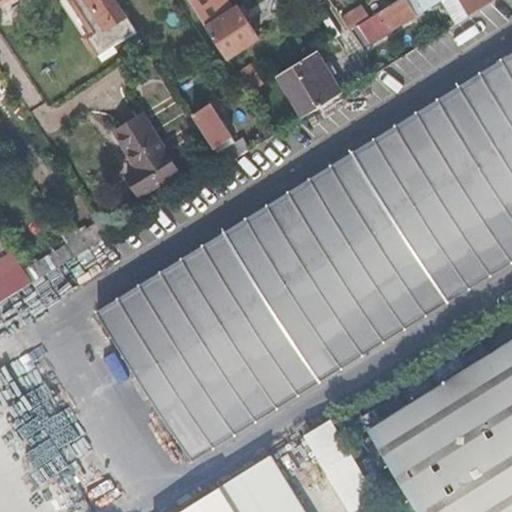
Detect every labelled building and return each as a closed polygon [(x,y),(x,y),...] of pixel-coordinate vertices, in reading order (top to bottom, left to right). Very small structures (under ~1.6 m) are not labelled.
[(60,0),(98,56),(138,30),(118,0),(60,0)] [(190,0),(228,59),(261,39),(239,5),(235,8),(230,0),(190,0)] [(461,0),(399,0),(371,17),(357,26),(369,45),(392,30),(442,0),(458,24),(471,15),(461,0)] [(461,0),(471,15),(495,0),(461,0)] [(343,19),(350,30),(357,26),(371,17),(363,6),(343,19)] [(324,21),(336,39),(342,35),(330,17),(324,21)] [(343,93),(317,51),(279,75),(304,117),(343,93)] [(192,462),(511,262),(511,52),(97,309),(192,462)] [(262,85),(251,69),(240,76),(251,93),(262,85)] [(211,104),(194,115),(219,153),(224,149),(221,144),(232,137),(211,104)] [(180,172),(144,113),(115,131),(138,168),(127,175),(141,197),(180,172)] [(224,149),(219,153),(226,165),(252,149),(244,137),(224,149)] [(75,225),(62,235),(69,245),(75,255),(110,235),(103,223),(82,236),(75,225)] [(75,255),(69,245),(25,271),(33,283),(76,256),(75,255)] [(25,271),(16,257),(0,267),(0,302),(33,283),(25,271)] [(422,511),(511,511),(511,341),(371,430),(422,511)] [(331,421),(305,436),(350,511),(358,511),(378,500),(331,421)] [(50,440),(10,464),(28,493),(43,484),(50,496),(98,467),(89,453),(79,459),(71,446),(58,454),(50,440)] [(308,511),(272,454),(220,487),(236,511),(308,511)]
